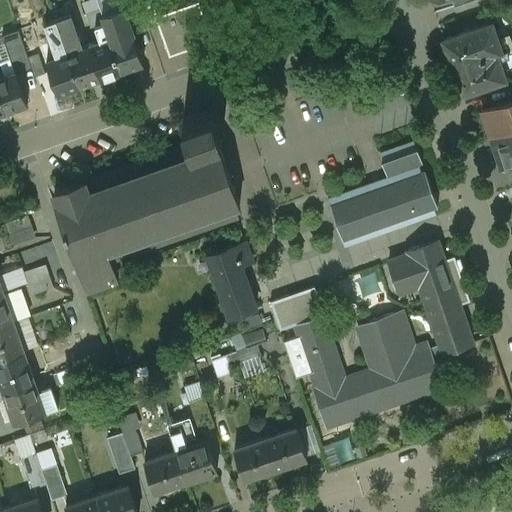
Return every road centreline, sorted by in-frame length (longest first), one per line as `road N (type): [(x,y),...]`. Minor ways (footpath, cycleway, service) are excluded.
road 1 (residential): [(413,13),(0,153)]
road 2 (residential): [(511,307),(413,13)]
road 3 (unknown): [(286,273),(480,213)]
